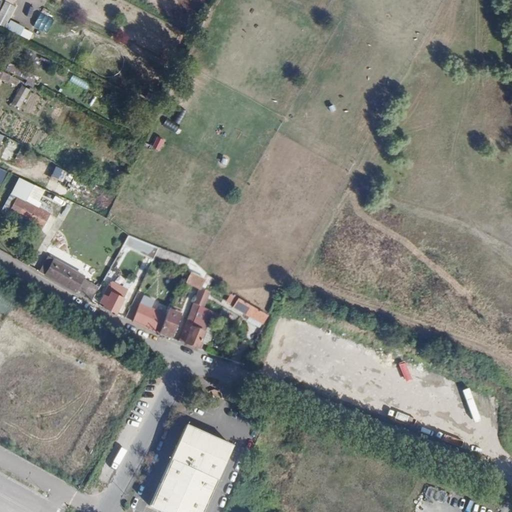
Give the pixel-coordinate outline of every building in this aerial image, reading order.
[(8,61),(4,68),(33,84),(37,77),(8,61)] [(71,74),(68,81),(87,90),(90,83),(71,74)] [(19,85),(11,104),(21,108),(29,89),(19,85)] [(154,149),(159,150),(163,139),(158,137),(154,149)] [(0,157),(12,162),(20,144),(8,138),(0,154),(0,157)] [(68,188),(74,175),(54,166),(48,178),(68,188)] [(36,203),(43,189),(16,177),(1,210),(42,228),(50,209),(36,203)] [(88,200),(85,205),(99,211),(101,205),(88,200)] [(111,204),(109,213),(117,215),(119,206),(111,204)] [(123,245),(130,247),(133,237),(126,235),(123,245)] [(164,241),(155,238),(150,249),(157,254),(161,247),(164,241)] [(164,241),(161,247),(182,256),(186,249),(181,245),(164,241)] [(50,265),(93,289),(103,272),(59,249),(50,265)] [(207,262),(202,269),(213,275),(217,268),(207,262)] [(217,268),(213,275),(238,291),(243,294),(247,287),(217,268)] [(213,275),(202,269),(198,276),(209,283),(213,275)] [(103,295),(119,304),(129,286),(112,277),(103,295)] [(271,312),(243,294),(238,291),(233,299),(266,320),(269,315),(271,312)] [(134,311),(161,324),(169,309),(171,307),(143,293),(134,311)] [(228,308),(202,295),(182,333),(200,340),(213,317),(221,322),(228,308)] [(182,316),(169,309),(161,324),(176,330),(182,316)] [(152,507),(163,511),(206,511),(234,447),(186,425),(152,507)]
